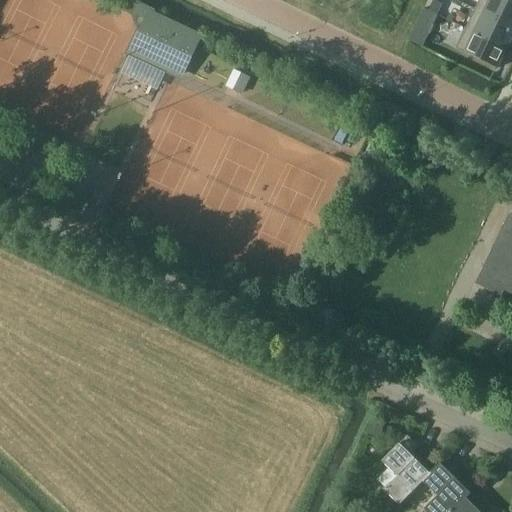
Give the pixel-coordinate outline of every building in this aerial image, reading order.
[(511,0),(477,0),(475,7),(511,24),(511,0)] [(136,1),(131,12),(148,20),(132,53),(180,76),(190,55),(198,37),(152,15),(155,10),(136,1)] [(511,24),(475,7),(465,28),(507,47),(511,37),(511,24)] [(440,19),(434,31),(441,35),(448,22),(440,19)] [(465,28),(455,49),(498,68),(507,47),(465,28)] [(440,35),(433,31),(427,43),(434,46),(440,35)] [(511,214),(509,213),(475,284),(502,297),(505,290),(511,293),(511,214)] [(420,482),(429,473),(408,453),(415,446),(406,436),(381,462),(395,476),(382,490),(397,505),(420,482)] [(450,511),(469,493),(449,473),(456,466),(446,456),(429,473),(420,482),(435,496),(422,510),(423,511),(450,511)] [(478,511),(474,508),(481,500),(472,491),(469,493),(450,511),(478,511)]
